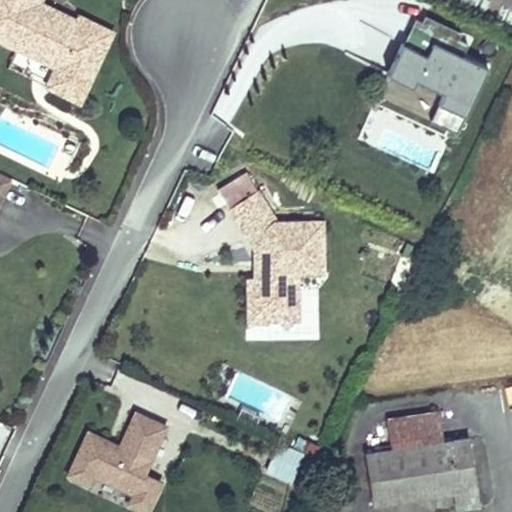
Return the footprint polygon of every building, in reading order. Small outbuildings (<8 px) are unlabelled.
[(0,0),(0,41),(54,67),(44,88),(82,106),(117,31),(82,14),(80,19),(75,29),(32,8),(35,0),(0,0)] [(40,0),(35,0),(32,8),(75,29),(80,19),(41,0),(40,0)] [(415,19),(391,73),(411,83),(414,77),(446,91),(434,118),(457,129),(485,67),(462,57),(467,46),(456,41),(460,34),(424,18),(422,22),(415,19)] [(0,208),(13,181),(0,174),(0,208)] [(258,188),(224,210),(250,249),(249,279),(243,279),(242,325),(287,326),(302,323),(300,274),(323,275),(324,221),(276,221),(258,188)] [(383,419),(387,449),(441,441),(437,411),(383,419)] [(146,472),(167,430),(130,413),(115,444),(84,431),(62,477),(89,489),(93,479),(126,494),(122,501),(143,511),(149,511),(165,481),(146,472)] [(387,449),(364,452),(372,505),(451,493),(453,508),(475,504),(465,438),(441,441),(387,449)] [(275,444),(263,470),(296,485),(308,459),(275,444)]
